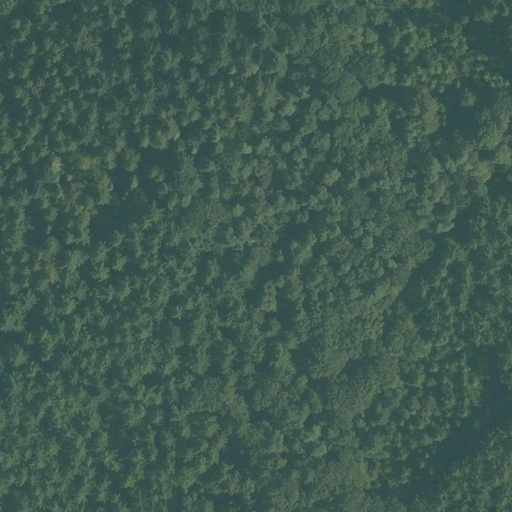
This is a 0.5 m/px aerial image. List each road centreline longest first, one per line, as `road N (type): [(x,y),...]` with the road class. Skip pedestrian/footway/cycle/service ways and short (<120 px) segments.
road 1 (track): [(193,511),(511,151)]
road 2 (track): [(0,323),(143,189),(162,0)]
